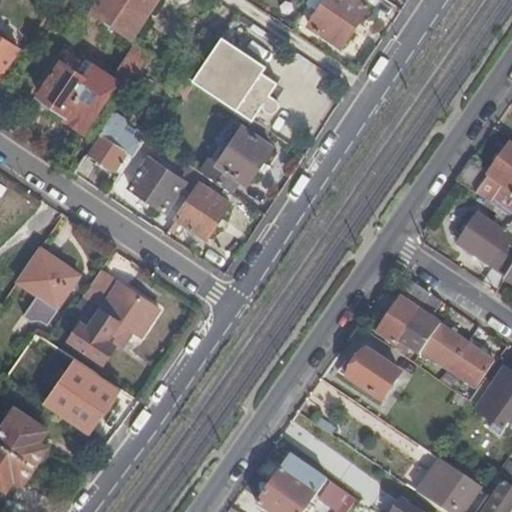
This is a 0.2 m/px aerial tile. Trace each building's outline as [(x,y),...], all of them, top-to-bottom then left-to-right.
[(132,39),(158,0),(96,0),(90,11),(132,39)] [(309,0),(307,4),(319,12),(326,0),(309,0)] [(341,47),(373,0),(326,0),(319,12),(310,26),(341,47)] [(0,76),(19,48),(0,35),(0,76)] [(227,48),(265,74),(269,68),(225,38),(195,82),(202,86),(227,48)] [(202,86),(255,122),(267,104),(268,108),(270,111),(273,113),(278,112),(281,109),(282,102),(273,95),(280,84),(265,74),(227,48),(202,86)] [(89,128),(119,81),(120,80),(115,77),(87,59),(86,60),(70,49),(39,95),(67,113),(89,128)] [(119,81),(130,89),(144,67),(149,60),(134,50),(115,77),(120,80),(119,81)] [(194,81),(188,77),(186,76),(175,93),(183,98),(194,81)] [(89,128),(67,113),(63,120),(84,135),(89,128)] [(118,113),(114,113),(110,119),(144,141),(147,136),(128,124),(127,119),(118,113)] [(128,153),(134,156),(144,141),(110,119),(89,152),(101,160),(117,170),(128,153)] [(218,164),(241,180),(247,184),(273,147),(243,127),(225,154),(218,164)] [(491,176),(472,163),(458,183),(478,196),(480,195),(511,216),(511,147),(511,146),(491,176)] [(218,164),(225,154),(218,149),(211,159),(218,164)] [(89,152),(85,157),(98,165),(101,160),(89,152)] [(186,181),(150,157),(130,187),(146,197),(153,202),(166,211),(181,189),(186,181)] [(206,175),(233,193),(241,180),(218,164),(211,159),(202,172),(206,175)] [(197,188),(186,181),(181,189),(192,197),(197,188)] [(192,197),(177,218),(191,228),(206,238),(230,203),(201,183),(197,188),(192,197)] [(146,197),(142,202),(150,207),(153,202),(146,197)] [(510,274),(511,271),(511,238),(478,216),(458,245),(492,268),(496,264),(510,274)] [(191,228),(177,218),(166,235),(180,244),(191,228)] [(81,275),(42,247),(18,281),(38,295),(24,315),(32,321),(37,320),(43,320),(48,323),(59,308),(58,307),(81,275)] [(492,268),(507,278),(510,274),(496,264),(492,268)] [(115,278),(102,268),(85,292),(98,302),(115,278)] [(121,281),(115,278),(98,302),(104,305),(121,281)] [(143,336),(161,309),(121,281),(104,305),(102,308),(135,330),(143,336)] [(431,295),(411,281),(399,298),(401,300),(379,335),(397,347),(398,346),(431,295)] [(441,302),(431,295),(398,346),(402,349),(406,344),(421,355),(423,353),(441,326),(428,317),(433,309),(435,310),(441,302)] [(135,330),(102,308),(89,327),(81,322),(69,339),(105,363),(117,346),(122,350),(135,330)] [(451,371),(468,345),(441,326),(423,353),(451,371)] [(10,373),(32,389),(58,356),(37,339),(10,373)] [(488,351),(472,340),(468,345),(485,356),(488,351)] [(485,356),(468,345),(451,371),(477,389),(495,363),(485,356)] [(403,375),(368,351),(349,379),(384,403),(403,375)] [(486,380),(471,402),(480,408),(477,412),(504,430),(509,422),(511,423),(511,374),(504,370),(494,385),(486,380)] [(0,433),(0,440),(35,464),(46,447),(39,441),(47,429),(17,409),(0,433)] [(24,481),(35,464),(0,440),(0,483),(7,488),(16,476),(24,481)] [(306,511),(328,480),(293,456),(258,507),(265,511),(306,511)] [(440,460),(418,493),(443,510),(447,505),(457,511),(465,511),(482,488),(440,460)] [(511,511),(511,487),(497,478),(487,492),(491,495),(495,498),(485,511),(511,511)] [(337,511),(349,511),(357,500),(349,495),(337,511)] [(419,511),(403,501),(395,511),(419,511)]
